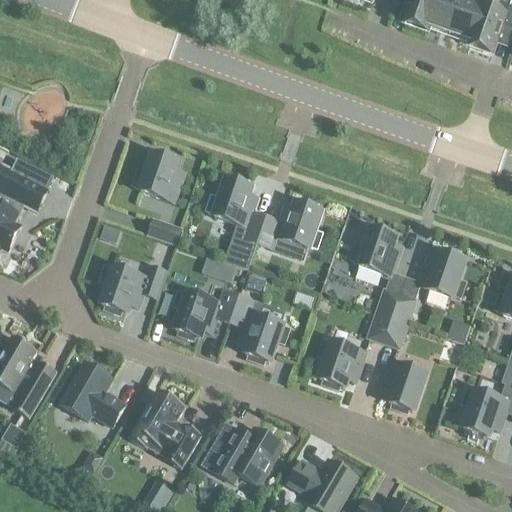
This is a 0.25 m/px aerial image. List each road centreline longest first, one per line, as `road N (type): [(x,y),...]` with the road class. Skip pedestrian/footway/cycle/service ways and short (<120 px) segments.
road 1 (residential): [(61,283),(78,329),(362,432)]
road 2 (residential): [(471,151),(145,37)]
road 3 (residential): [(145,37),(61,283)]
road 4 (residential): [(490,85),(339,20)]
road 5 (residential): [(362,432),(511,473)]
road 6 (residential): [(482,511),(362,432)]
